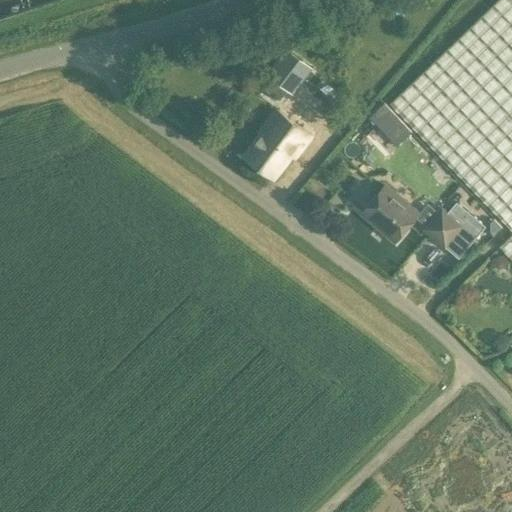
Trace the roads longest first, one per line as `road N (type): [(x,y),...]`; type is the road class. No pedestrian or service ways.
road 1 (unclassified): [(511,406),(401,298),(126,101),(84,45)]
road 2 (unclassified): [(84,45),(229,0)]
